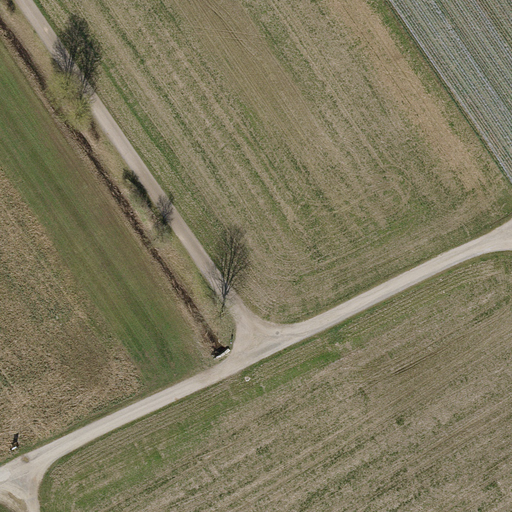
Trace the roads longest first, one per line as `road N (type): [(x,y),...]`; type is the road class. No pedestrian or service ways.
road 1 (track): [(24,0),(262,344)]
road 2 (track): [(0,481),(262,344)]
road 3 (track): [(262,344),(511,236)]
